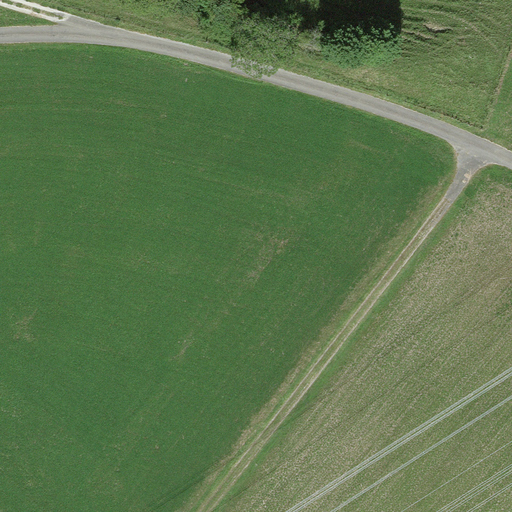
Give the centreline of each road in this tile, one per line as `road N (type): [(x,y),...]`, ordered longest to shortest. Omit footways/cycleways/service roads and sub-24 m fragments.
road 1 (unclassified): [(0,37),(130,38),(444,131),(511,164)]
road 2 (track): [(482,149),(203,511)]
